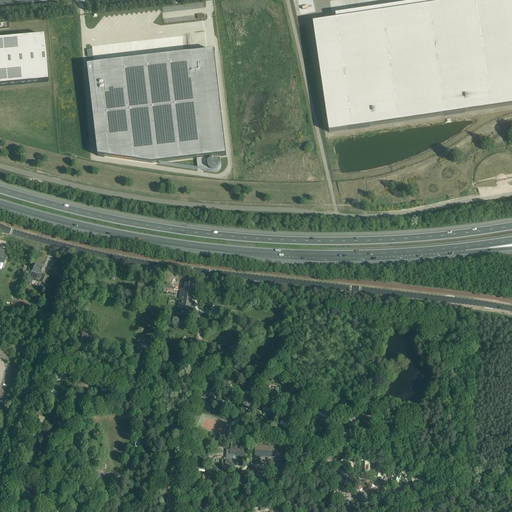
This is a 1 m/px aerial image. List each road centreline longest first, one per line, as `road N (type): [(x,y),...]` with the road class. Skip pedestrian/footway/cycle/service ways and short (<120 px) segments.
road 1 (tertiary): [(511,308),(144,260),(0,225)]
road 2 (unclassified): [(0,165),(133,198),(337,214),(408,213),(511,192)]
road 3 (motorway): [(511,226),(392,239),(272,239),(110,217),(0,188)]
road 4 (motorway): [(0,203),(230,249),(333,254),(464,246)]
road 5 (track): [(391,511),(456,488),(511,483)]
road 6 (unknown): [(322,511),(321,462),(291,443),(254,439)]
